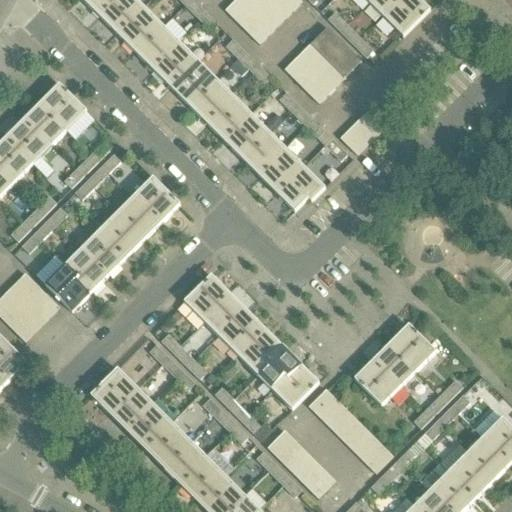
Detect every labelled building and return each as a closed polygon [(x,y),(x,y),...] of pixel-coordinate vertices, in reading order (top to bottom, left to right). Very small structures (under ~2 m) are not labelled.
[(85,0),(83,3),(97,18),(114,0),(85,0)] [(114,0),(97,18),(117,37),(144,10),(133,0),(114,0)] [(245,0),(238,0),(234,5),(251,22),(259,14),(245,0)] [(262,0),(245,0),(259,14),(268,5),(262,0)] [(279,0),(273,0),(268,5),(285,22),(293,14),(279,0)] [(295,0),(279,0),(293,14),(301,5),(295,0)] [(374,0),(368,6),(383,21),(403,0),(374,0)] [(416,0),(403,0),(383,21),(402,40),(430,13),(416,0)] [(190,1),(183,8),(195,19),(201,12),(190,1)] [(225,14),(242,31),(251,22),(234,5),(225,14)] [(268,5),(259,14),(276,31),(285,22),(268,5)] [(117,37),(136,57),(163,30),(144,10),(117,37)] [(259,14),(251,22),(268,39),(276,31),(259,14)] [(218,28),(206,16),(199,23),(211,35),(218,28)] [(327,23),(339,35),(346,28),(334,16),(327,23)] [(251,22),(242,31),(259,48),(268,39),(251,22)] [(136,57),(151,71),(178,44),(163,30),(136,57)] [(310,48),(326,65),(344,82),(361,65),(327,31),(310,48)] [(343,39),(355,50),(361,43),(350,32),(343,39)] [(226,50),(237,61),(244,54),(233,43),(226,50)] [(361,43),(355,50),(366,61),(373,54),(361,43)] [(151,71),(170,90),(197,64),(178,44),(151,71)] [(310,48),(301,57),(318,73),(326,65),(310,48)] [(244,54),(237,61),(248,73),(255,66),(244,54)] [(301,57),(293,65),(310,82),(318,73),(301,57)] [(170,90),(189,110),(216,83),(197,64),(170,90)] [(285,73),(301,90),(310,82),(293,65),(285,73)] [(326,65),(318,73),(335,90),(344,82),(326,65)] [(271,81),(259,69),(252,76),(264,88),(271,81)] [(318,73),(310,82),(327,99),(335,90),(318,73)] [(310,82),(301,90),(318,107),(327,99),(310,82)] [(189,110),(204,125),(231,98),(216,83),(189,110)] [(59,87),(39,107),(67,134),(86,114),(59,87)] [(279,103),(291,115),(298,108),(286,96),(279,103)] [(204,125),(224,144),(251,117),(231,98),(204,125)] [(39,107),(24,122),(52,149),(67,134),(39,107)] [(298,108),(291,115),(302,126),(309,119),(298,108)] [(366,116),(358,125),(374,142),(383,133),(366,116)] [(224,144),(244,164),(271,137),(251,117),(224,144)] [(24,122),(5,141),(32,169),(52,149),(24,122)] [(325,135),(313,123),(306,130),(318,142),(325,135)] [(358,125),(349,133),(366,150),(374,142),(358,125)] [(366,150),(349,133),(340,142),(357,159),(366,150)] [(244,164),(258,178),(285,151),(271,137),(244,164)] [(5,141),(0,146),(0,174),(13,188),(32,169),(5,141)] [(347,158),(332,143),(326,150),(340,165),(347,158)] [(102,147),(91,158),(98,164),(109,153),(102,147)] [(258,178),(277,198),(304,171),(285,151),(258,178)] [(98,164),(91,158),(80,169),(87,176),(98,164)] [(113,158),(101,170),(108,177),(120,165),(113,158)] [(304,171),(277,198),(294,215),(308,202),(311,205),(325,191),(304,171)] [(64,185),(71,192),(83,180),(76,173),(64,185)] [(0,174),(0,200),(13,188),(0,174)] [(97,174),(86,185),(93,192),(104,181),(97,174)] [(153,181),(132,201),(159,228),(180,208),(153,181)] [(93,192),(86,185),(75,196),(82,203),(93,192)] [(49,200),(38,211),(45,218),(56,207),(49,200)] [(132,201),(118,215),(145,242),(159,228),(132,201)] [(45,218),(38,211),(27,222),(34,229),(45,218)] [(60,212),(48,224),(55,231),(67,219),(60,212)] [(118,215),(99,235),(125,262),(145,242),(118,215)] [(11,238),(18,245),(30,233),(23,226),(11,238)] [(44,228),(33,239),(40,246),(51,235),(44,228)] [(99,235),(79,255),(106,282),(125,262),(99,235)] [(40,246),(33,239),(22,250),(29,257),(40,246)] [(79,255),(64,269),(91,296),(106,282),(79,255)] [(91,296),(64,269),(45,289),(72,316),(91,296)] [(25,277),(17,286),(34,303),(42,295),(25,277)] [(184,305),(204,326),(231,299),(211,278),(184,305)] [(17,286),(8,294),(25,311),(34,303),(17,286)] [(8,294),(0,302),(17,320),(25,311),(8,294)] [(42,295),(34,303),(51,320),(59,312),(42,295)] [(204,326),(219,341),(246,314),(231,299),(204,326)] [(0,320),(8,328),(17,320),(0,302),(0,320)] [(34,303),(25,311),(42,328),(51,320),(34,303)] [(25,311),(17,320),(34,337),(42,328),(25,311)] [(219,341),(238,360),(265,333),(246,314),(219,341)] [(17,320),(8,328),(25,345),(34,337),(17,320)] [(408,328),(391,345),(418,373),(435,355),(408,328)] [(238,360),(258,380),(285,353),(265,333),(238,360)] [(161,345),(173,356),(180,349),(168,338),(161,345)] [(0,339),(0,380),(6,387),(27,366),(0,339)] [(391,345),(375,362),(402,389),(418,373),(391,345)] [(149,355),(161,367),(168,359),(156,348),(149,355)] [(258,380),(272,393),(299,366),(285,353),(258,380)] [(177,360),(188,372),(195,365),(184,354),(177,360)] [(168,359),(161,367),(172,378),(179,371),(168,359)] [(402,389),(375,362),(354,382),(381,409),(402,389)] [(195,365),(188,372),(199,383),(206,376),(195,365)] [(299,366),(272,393),(292,413),(319,386),(299,366)] [(90,399),(109,418),(136,390),(117,372),(90,399)] [(195,387),(183,375),(176,382),(188,394),(195,387)] [(455,384),(442,397),(449,403),(462,391),(455,384)] [(109,418),(125,433),(152,406),(136,390),(109,418)] [(215,399),(227,411),(234,403),(222,391),(215,399)] [(309,410),(317,418),(334,402),(326,393),(309,410)] [(449,403),(442,397),(430,409),(437,416),(449,403)] [(463,398),(450,410),(457,417),(470,405),(463,398)] [(203,409),(214,420),(221,413),(210,402),(203,409)] [(317,418),(326,427),(342,410),(334,402),(317,418)] [(125,433),(144,453),(171,426),(152,406),(125,433)] [(231,414),(242,425),(249,419),(238,407),(231,414)] [(326,427),(334,435),(351,418),(342,410),(326,427)] [(221,413),(214,420),(225,432),(233,424),(221,413)] [(414,425),(420,432),(433,420),(426,413),(414,425)] [(446,414),(435,426),(442,433),(454,421),(446,414)] [(334,435),(342,443),(359,427),(351,418),(334,435)] [(249,419),(242,425),(253,437),(260,430),(249,419)] [(511,431),(502,421),(482,441),(509,468),(511,465),(511,431)] [(144,453),(163,471),(190,444),(171,426),(144,453)] [(442,433),(435,426),(424,437),(431,444),(442,433)] [(342,443),(351,452),(367,435),(359,427),(342,443)] [(246,438),(236,428),(229,435),(239,445),(246,438)] [(267,451),(276,460),(293,443),(284,434),(267,451)] [(351,452),(359,460),(376,443),(367,435),(351,452)] [(482,441),(467,457),(494,484),(509,468),(482,441)] [(276,460),(284,468),(301,451),(293,443),(276,460)] [(359,460),(367,469),(384,452),(376,443),(359,460)] [(163,471),(178,487),(205,459),(190,444),(163,471)] [(284,468),(293,476),(310,459),(301,451),(284,468)] [(384,452),(367,469),(376,477),(392,460),(384,452)] [(409,452),(397,464),(404,471),(416,459),(409,452)] [(256,462),(267,474),(275,466),(264,455),(256,462)] [(467,457),(448,475),(475,502),(494,484),(467,457)] [(178,487),(198,506),(225,479),(205,459),(178,487)] [(293,476),(301,485),(318,468),(310,459),(293,476)] [(275,466),(267,474),(278,485),(286,477),(275,466)] [(301,485),(310,493),(326,476),(318,468),(301,485)] [(393,468),(382,479),(389,486),(400,475),(393,468)] [(448,475),(428,495),(445,511),(465,511),(475,502),(448,475)] [(326,476),(310,493),(318,501),(335,484),(326,476)] [(198,506),(203,511),(226,511),(242,497),(225,479),(198,506)] [(389,486),(382,479),(371,490),(378,497),(389,486)] [(301,494),(290,482),(282,489),(294,501),(301,494)] [(445,511),(428,495),(413,510),(414,511),(445,511)] [(226,511),(257,511),(242,497),(226,511)]
